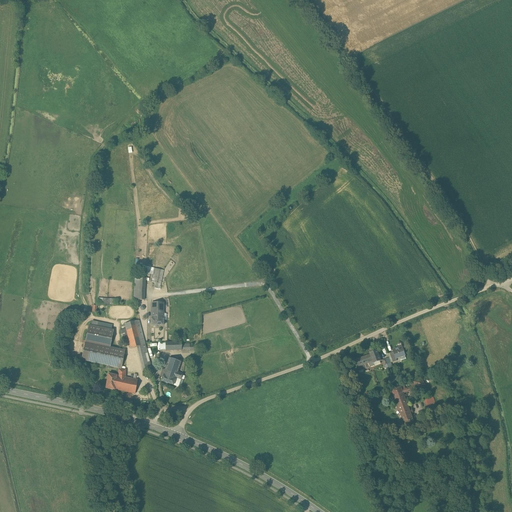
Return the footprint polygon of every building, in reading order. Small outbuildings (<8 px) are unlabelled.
[(152,282),(156,283),(161,284),(163,270),(154,268),(154,272),(152,282)] [(145,278),(135,278),(134,300),(144,300),(145,278)] [(151,303),(151,319),(163,320),(163,303),(151,303)] [(139,320),(124,324),(126,329),(129,344),(131,349),(137,347),(143,371),(151,369),(139,320)] [(113,330),(89,325),(81,360),(111,366),(111,367),(118,369),(118,368),(121,369),(125,351),(110,348),(113,330)] [(129,344),(126,329),(120,330),(124,344),(125,343),(125,345),(129,344)] [(181,342),(165,342),(165,347),(166,350),(182,350),(181,344),(181,342)] [(403,345),(392,349),(395,358),(406,355),(403,345)] [(370,354),(352,360),(356,371),(374,365),(374,363),(381,360),(378,349),(369,352),(370,354)] [(393,352),(388,354),(391,363),(396,361),(393,352)] [(169,357),(166,368),(178,372),(181,362),(169,357)] [(390,363),(384,365),(387,373),(393,371),(390,363)] [(166,368),(163,376),(175,380),(176,378),(178,372),(166,368)] [(114,390),(116,376),(108,374),(105,388),(114,390)] [(118,376),(116,376),(114,390),(135,394),(137,380),(125,377),(118,376)] [(175,380),(163,376),(161,381),(173,385),(175,380)] [(183,380),(181,379),(176,378),(175,380),(173,385),(178,387),(178,385),(181,386),(183,380)] [(413,419),(404,394),(414,390),(414,392),(426,388),(422,378),(410,382),(412,385),(403,389),(402,386),(392,389),(404,423),(413,419)] [(433,397),(424,400),(427,409),(436,406),(433,397)]
